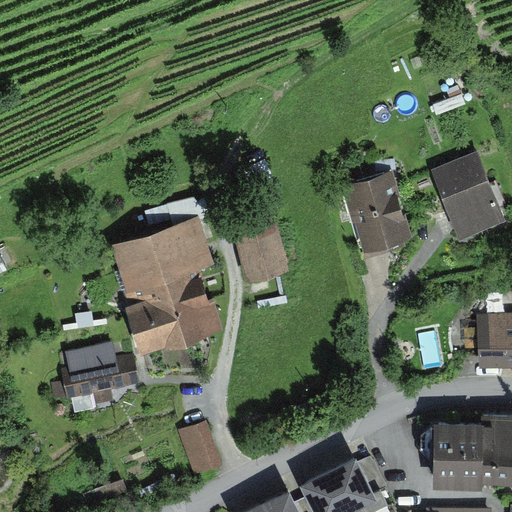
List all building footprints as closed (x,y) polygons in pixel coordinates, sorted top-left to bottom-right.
[(501,219),(474,157),(437,173),(463,235),(501,219)] [(409,235),(388,175),(347,189),(367,249),(409,235)] [(211,262),(197,219),(112,246),(132,306),(126,307),(141,353),(213,329),(201,292),(196,294),(188,269),(211,262)] [(285,268),(274,228),(239,238),(250,277),(285,268)] [(511,316),(481,318),(484,364),(511,361),(511,316)] [(115,338),(73,349),(85,394),(140,380),(134,356),(120,359),(115,338)] [(511,422),(434,424),(435,480),(511,477),(511,422)] [(205,424),(182,432),(195,471),(219,463),(205,424)] [(347,511),(378,498),(360,458),(306,483),(319,511),(347,511)] [(299,511),(289,491),(247,511),(299,511)]
